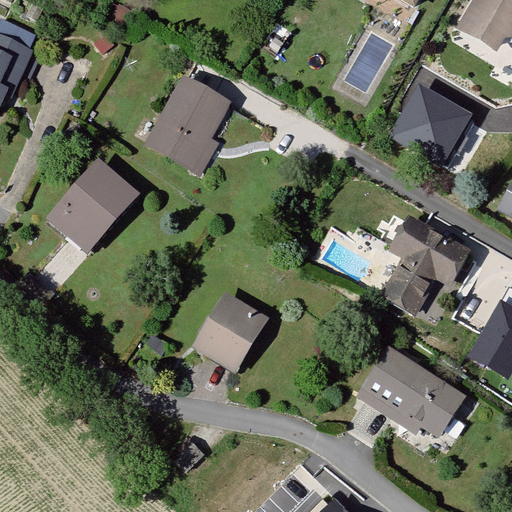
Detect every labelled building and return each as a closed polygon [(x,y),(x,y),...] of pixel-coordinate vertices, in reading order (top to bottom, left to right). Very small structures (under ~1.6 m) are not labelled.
[(511,0),(484,0),(473,17),(486,25),(481,35),(499,46),(505,36),(511,33),(511,0)] [(486,25),(473,17),(468,26),(481,35),(486,25)] [(24,58),(23,61),(0,49),(0,104),(2,105),(13,86),(22,91),(35,64),(24,58)] [(472,114),(419,84),(389,136),(441,167),(472,114)] [(150,154),(189,176),(205,148),(226,109),(185,89),(150,154)] [(205,148),(189,176),(201,182),(217,153),(205,148)] [(71,213),(106,236),(135,202),(101,177),(71,213)] [(511,195),(501,215),(511,220),(511,195)] [(92,253),(106,236),(71,213),(60,226),(92,253)] [(411,263),(390,300),(416,314),(436,278),(451,285),(466,257),(410,227),(396,254),(396,257),(400,256),(411,263)] [(511,305),(501,299),(467,356),(508,380),(511,373),(511,305)] [(236,303),(228,317),(263,339),(272,322),(236,303)] [(263,339),(228,317),(211,349),(247,369),(263,339)] [(384,376),(375,391),(431,428),(444,437),(447,436),(465,405),(419,376),(414,382),(391,367),(384,376)] [(431,428),(375,391),(370,399),(414,429),(426,437),(431,428)] [(194,451),(181,465),(193,477),(207,463),(194,451)]
